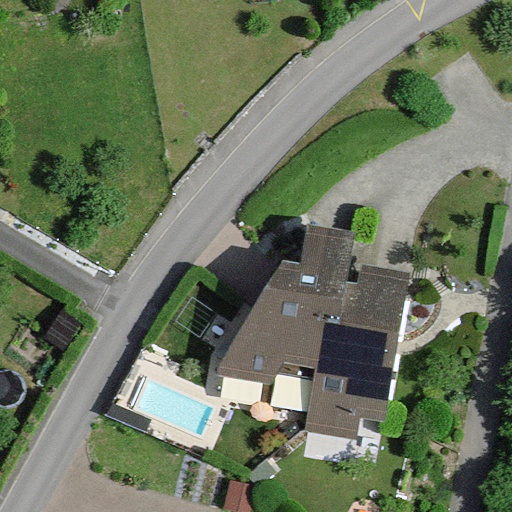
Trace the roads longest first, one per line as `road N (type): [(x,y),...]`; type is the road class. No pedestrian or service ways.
road 1 (residential): [(440,0),(334,76),(254,153),(123,310),(0,511)]
road 2 (track): [(469,511),(511,265)]
